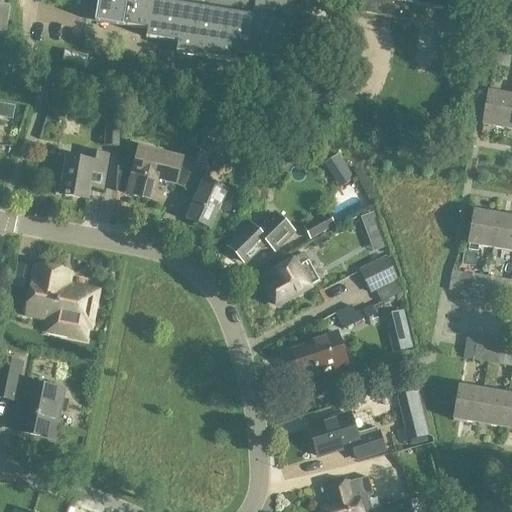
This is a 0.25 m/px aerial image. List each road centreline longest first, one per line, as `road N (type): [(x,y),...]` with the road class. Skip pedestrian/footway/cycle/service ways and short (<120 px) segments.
road 1 (residential): [(255,511),(248,377),(203,279),(172,256),(132,244),(0,221)]
road 2 (residential): [(0,470),(113,511)]
